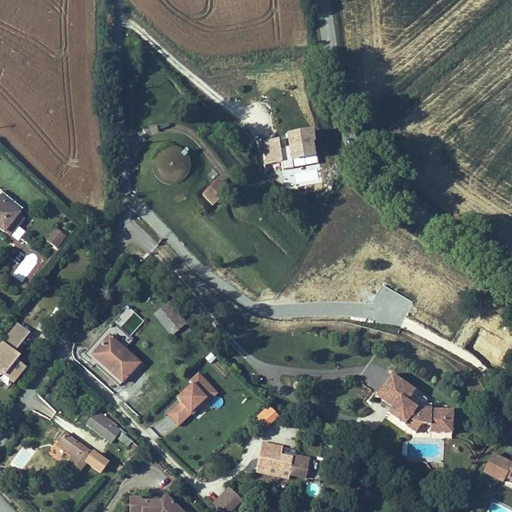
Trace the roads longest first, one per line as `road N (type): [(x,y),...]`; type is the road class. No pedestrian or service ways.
road 1 (unclassified): [(115,0),(122,226),(0,441)]
road 2 (tertiary): [(511,273),(418,211),(357,158),(336,111),(321,0)]
